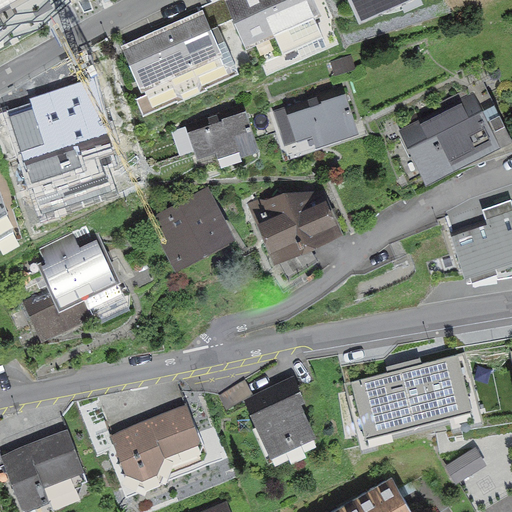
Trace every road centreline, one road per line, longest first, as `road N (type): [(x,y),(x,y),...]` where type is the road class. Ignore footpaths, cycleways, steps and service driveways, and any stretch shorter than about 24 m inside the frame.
road 1 (residential): [(211,355),(219,329),(296,303),(390,230),(511,174)]
road 2 (residential): [(211,355),(511,303)]
road 3 (residential): [(0,399),(211,355)]
road 4 (residential): [(0,84),(153,0)]
